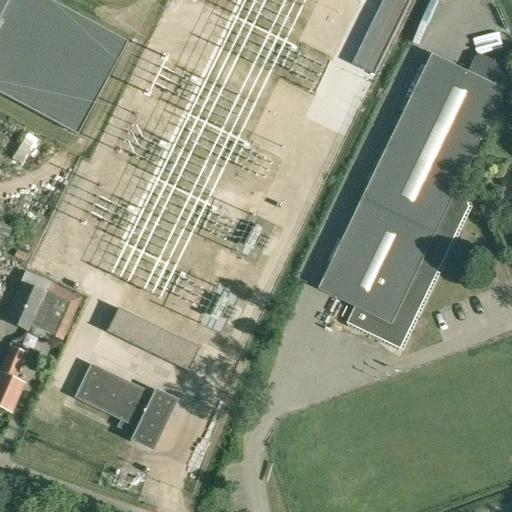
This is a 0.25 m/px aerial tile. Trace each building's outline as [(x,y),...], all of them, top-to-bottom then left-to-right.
[(0,0),(0,93),(77,135),(127,42),(48,0),(0,0)] [(384,0),(353,65),(375,76),(411,0),(384,0)] [(468,72),(433,56),(364,198),(319,291),(356,308),(347,327),(401,353),(404,352),(439,280),(455,246),(473,208),(466,192),(460,189),(507,91),(505,90),(511,76),(511,71),(511,69),(501,64),(503,61),(496,58),(495,61),(482,54),(476,56),(468,72)] [(26,134),(9,159),(19,166),(36,141),(26,134)] [(31,327),(39,330),(63,341),(81,298),(50,283),(45,293),(21,282),(3,322),(28,333),(31,327)] [(117,309),(106,333),(189,373),(201,350),(117,309)] [(14,381),(25,354),(10,348),(0,370),(0,408),(10,413),(23,384),(14,381)] [(117,428),(135,436),(132,441),(152,451),(175,402),(156,393),(154,397),(91,368),(77,398),(120,420),(117,428)]
